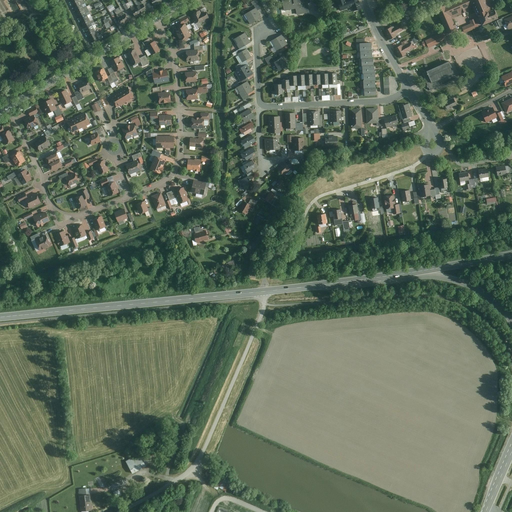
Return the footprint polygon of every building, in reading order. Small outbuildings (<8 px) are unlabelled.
[(282,0),(285,11),(296,9),(297,15),(310,12),(307,1),(310,0),(282,0)] [(344,0),(335,0),(339,11),(348,8),(347,7),(351,6),(353,11),(361,8),(357,0),(345,0),(344,0)] [(459,0),(446,6),(445,4),(435,7),(447,34),(456,30),(455,26),(456,26),(455,23),(454,23),(451,18),(466,11),(465,8),(472,5),(476,14),(479,13),(480,15),(478,16),(482,26),(498,19),(494,9),(492,10),(491,7),(493,7),(490,0),(459,0)] [(73,6),(75,12),(83,8),(81,5),(84,3),(83,1),(73,6)] [(110,11),(117,9),(114,3),(108,6),(110,11)] [(142,3),(136,7),(141,14),(146,10),(142,4),(142,3)] [(75,12),(78,17),(89,12),(86,6),(83,8),(75,12)] [(131,10),(135,17),(141,14),(136,7),(131,10)] [(256,8),(245,14),(249,19),(248,20),(250,24),(261,18),(257,10),(256,8)] [(200,10),(191,15),(195,24),(209,17),(206,11),(201,14),(200,10)] [(117,18),(121,26),(129,21),(125,13),(124,14),(122,11),(116,15),(117,17),(117,18)] [(78,17),(81,22),(88,18),(87,15),(90,14),(89,12),(78,17)] [(511,29),(511,15),(504,19),(505,21),(503,21),(502,18),(497,21),(499,27),(506,24),(509,31),(511,29)] [(187,16),(179,20),(181,25),(189,21),(187,16)] [(81,22),(83,28),(94,22),(93,20),(89,21),(88,18),(81,22)] [(470,24),(462,27),(464,33),(479,27),(475,18),(469,21),(470,24)] [(83,28),(86,33),(94,29),(91,25),(95,23),(94,22),(83,28)] [(175,29),(177,35),(188,30),(185,24),(175,29)] [(403,30),(400,24),(392,28),(391,27),(384,31),(389,40),(396,36),(395,34),(403,30)] [(86,33),(88,38),(99,33),(98,30),(95,32),(94,29),(86,33)] [(191,35),(188,30),(177,35),(180,40),(191,35)] [(100,34),(99,33),(88,38),(91,42),(98,39),(97,36),(100,34)] [(251,42),(245,33),(234,39),(238,44),(237,45),(239,49),(245,45),(251,42)] [(444,33),(425,41),(428,48),(447,40),(444,33)] [(288,44),(282,34),(272,41),(275,46),(274,47),(277,51),(288,44)] [(155,41),(146,46),(151,55),(160,50),(155,41)] [(401,46),(394,49),(399,58),(406,54),(405,53),(414,48),(410,42),(401,47),(401,46)] [(359,43),(359,51),(371,50),(371,43),(359,43)] [(237,54),(247,49),(247,48),(245,45),(239,49),(236,51),(237,54)] [(134,49),(125,54),(132,66),(140,62),(134,49)] [(251,57),(247,49),(237,54),(242,62),(246,60),(251,57)] [(198,50),(186,51),(187,61),(199,60),(198,50)] [(360,59),(361,59),(372,58),(371,50),(359,51),(360,59)] [(271,63),(274,61),(271,55),(265,59),(268,64),(271,63)] [(149,63),(145,56),(139,59),(143,67),(149,63)] [(289,66),(282,56),(274,61),(271,63),(274,67),(275,66),(279,73),(289,66)] [(119,57),(110,61),(115,72),(124,67),(119,57)] [(361,66),(362,66),(373,65),(373,58),(372,58),(361,59),(361,66)] [(449,62),(422,74),(430,91),(456,79),(449,62)] [(253,74),(247,64),(242,67),(235,72),(240,82),(241,81),(247,77),(253,74)] [(362,74),(363,74),(374,73),(374,65),(373,65),(362,66),(362,74)] [(107,77),(103,68),(95,72),(99,82),(107,78),(108,78),(107,77)] [(147,76),(153,75),(152,73),(154,73),(153,68),(146,72),(147,76)] [(154,73),(152,73),(153,75),(154,84),(169,81),(167,70),(154,73)] [(196,71),(185,72),(186,82),(197,81),(196,71)] [(511,71),(501,76),(505,86),(511,83),(511,71)] [(109,74),(110,75),(114,82),(119,80),(115,72),(109,74)] [(338,84),(337,73),(329,74),(330,85),(338,84)] [(363,74),(363,81),(374,80),(375,80),(375,73),(374,73),(363,74)] [(322,85),(322,74),(314,75),(314,85),(322,85)] [(330,85),(329,74),(322,74),(322,85),(330,85)] [(306,86),(306,75),(298,75),(298,76),(298,86),(306,86)] [(314,85),(314,75),(306,75),(306,86),(314,86),(314,85)] [(298,86),(298,76),(290,76),(290,80),(290,86),(298,86)] [(86,79),(76,84),(79,90),(81,93),(91,88),(86,79)] [(290,86),(290,80),(282,80),(282,85),(283,89),(291,88),(290,86)] [(363,89),(375,88),(374,80),(363,81),(362,81),(363,89)] [(253,91),(247,81),(243,84),(237,88),(240,93),(239,94),(242,97),(248,94),(253,91)] [(283,89),(282,85),(275,85),(275,95),(283,95),(283,89)] [(127,87),(121,90),(128,101),(134,97),(127,87)] [(363,89),(364,96),(375,96),(375,88),(363,89)] [(196,89),(186,90),(187,100),(197,99),(196,89)] [(66,90),(57,94),(63,105),(71,101),(66,90)] [(74,93),(75,96),(78,101),(83,98),(81,93),(79,90),(74,93)] [(121,90),(116,94),(122,104),(128,101),(121,90)] [(169,92),(158,93),(159,104),(170,103),(169,92)] [(116,94),(110,97),(117,108),(122,104),(116,94)] [(511,97),(501,103),(506,113),(511,110),(511,97)] [(105,98),(100,100),(104,107),(109,105),(105,98)] [(443,102),(447,111),(457,106),(453,98),(443,102)] [(51,99),(41,104),(46,114),(54,110),(56,109),(55,107),(51,99)] [(97,103),(91,106),(95,112),(100,110),(97,103)] [(412,117),(408,104),(403,106),(403,104),(398,106),(402,120),(409,117),(412,117)] [(35,106),(26,110),(29,116),(38,112),(35,106)] [(56,109),(54,110),(57,117),(62,114),(58,106),(55,107),(56,109)] [(378,108),(365,109),(366,124),(376,123),(379,123),(378,119),(378,108)] [(492,108),(481,113),(486,123),(497,118),(496,115),(492,108)] [(254,117),(250,109),(240,115),(244,122),(245,123),(250,120),(254,117)] [(361,128),(360,110),(349,110),(350,129),(361,128)] [(341,111),(330,111),(331,122),(342,122),(341,111)] [(318,112),(308,112),(308,126),(318,125),(319,127),(323,127),(322,115),(319,116),(318,112)] [(85,113),(79,116),(84,127),(90,125),(85,113)] [(295,129),(294,113),(285,114),(286,129),(295,129)] [(170,115),(159,116),(160,126),(171,125),(170,115)] [(32,116),(23,121),(28,130),(37,125),(32,116)] [(79,116),(73,119),(77,130),(84,127),(79,116)] [(395,116),(384,119),(386,128),(398,124),(395,116)] [(280,133),(279,117),(269,118),(270,133),(280,133)] [(203,118),(192,118),(192,128),(203,128),(203,118)] [(73,119),(66,122),(71,133),(77,130),(73,119)] [(251,129),(254,127),(252,122),(246,126),(239,130),(242,134),(244,133),(245,135),(251,132),(252,131),(251,129)] [(133,124),(121,129),(126,140),(138,135),(133,124)] [(51,128),(44,132),(46,136),(54,132),(51,128)] [(15,141),(10,130),(0,135),(5,146),(15,141)] [(96,133),(87,137),(91,146),(100,142),(96,133)] [(247,138),(241,141),(245,148),(250,145),(256,142),(252,135),(247,138)] [(165,148),(165,136),(156,136),(156,148),(165,148)] [(165,136),(165,148),(174,148),(173,136),(165,136)] [(44,137),(34,143),(39,152),(50,146),(44,137)] [(337,137),(325,137),(326,147),(338,146),(337,137)] [(203,139),(190,138),(189,147),(202,149),(203,139)] [(304,151),(304,138),(294,139),(294,142),(294,151),(304,151)] [(278,139),(266,139),(266,150),(279,150),(278,139)] [(246,152),(241,155),(244,159),(245,158),(246,161),(247,161),(252,157),(253,157),(252,154),(256,152),(253,148),(252,148),(246,152)] [(161,153),(153,150),(151,155),(159,158),(161,153)] [(26,161),(20,151),(11,157),(17,167),(26,161)] [(45,158),(48,164),(58,159),(55,153),(45,158)] [(9,154),(2,158),(5,163),(12,159),(9,154)] [(210,157),(202,156),(201,162),(206,162),(206,164),(210,165),(210,157)] [(166,161),(155,157),(150,170),(161,174),(166,161)] [(58,159),(48,164),(51,170),(61,166),(58,159)] [(96,159),(82,165),(83,169),(98,163),(96,159)] [(195,160),(188,160),(187,170),(200,171),(201,160),(195,159),(195,160)] [(109,171),(104,161),(95,165),(100,176),(109,171)] [(137,161),(125,166),(129,175),(141,170),(137,161)] [(248,163),(244,166),(248,173),(252,170),(257,168),(252,161),(248,163)] [(285,163),(277,169),(284,177),(291,170),(285,163)] [(504,166),(495,168),(496,175),(505,173),(504,166)] [(487,169),(478,171),(480,179),(488,178),(487,169)] [(27,170),(17,176),(22,185),(33,179),(27,170)] [(74,173),(64,178),(69,187),(79,182),(74,173)] [(468,173),(459,174),(460,182),(469,181),(468,173)] [(248,177),(238,182),(241,187),(242,186),(244,188),(251,184),(249,182),(253,180),(251,175),(248,177)] [(281,189),(286,183),(280,179),(275,185),(281,189)] [(447,179),(439,180),(440,189),(448,188),(447,179)] [(203,183),(193,181),(191,193),(203,195),(205,187),(206,183),(203,183)] [(115,182),(105,186),(109,196),(119,193),(115,182)] [(429,185),(420,187),(422,198),(430,197),(429,191),(429,185)] [(189,201),(183,188),(174,192),(172,193),(171,192),(166,194),(169,201),(176,198),(179,205),(189,201)] [(89,198),(86,189),(80,192),(83,200),(89,198)] [(246,190),(241,194),(246,199),(249,197),(253,194),(251,192),(249,193),(246,190)] [(275,195),(267,191),(262,199),(270,203),(275,195)] [(409,191),(401,192),(403,202),(411,201),(409,191)] [(26,193),(17,197),(19,202),(28,198),(26,193)] [(160,193),(151,197),(156,210),(166,206),(160,193)] [(25,200),(30,209),(41,203),(37,194),(25,200)] [(81,196),(73,199),(77,210),(85,207),(81,196)] [(393,196),(384,197),(386,210),(392,209),(393,215),(400,214),(399,205),(395,205),(393,196)] [(378,198),(370,199),(371,209),(379,208),(378,198)] [(251,199),(248,204),(252,206),(254,207),(257,202),(251,199)] [(144,201),(135,205),(139,215),(148,212),(144,201)] [(247,215),(252,206),(248,204),(243,202),(239,210),(247,215)] [(357,205),(349,206),(350,215),(358,214),(357,205)] [(262,218),(267,209),(261,206),(257,216),(262,218)] [(124,209),(114,213),(117,222),(127,219),(124,209)] [(340,210),(333,211),(335,226),(342,225),(340,210)] [(45,212),(33,218),(38,227),(50,222),(45,212)] [(326,223),(325,214),(316,216),(318,224),(326,223)] [(106,228),(101,216),(92,220),(97,231),(106,228)] [(262,218),(257,216),(254,221),(260,224),(262,218)] [(228,221),(222,224),(227,233),(233,230),(228,221)] [(82,225),(72,229),(77,240),(86,236),(82,225)] [(64,231),(55,235),(60,247),(68,243),(64,231)] [(94,239),(91,231),(86,233),(88,241),(94,239)] [(206,231),(194,234),(196,243),(208,240),(206,231)] [(46,235),(35,240),(41,251),(51,246),(46,235)] [(144,451),(126,461),(133,473),(146,466),(149,460),(144,451)] [(223,477),(216,475),(213,484),(219,486),(223,477)] [(86,494),(80,495),(82,511),(89,510),(91,510),(90,494),(86,494)]
